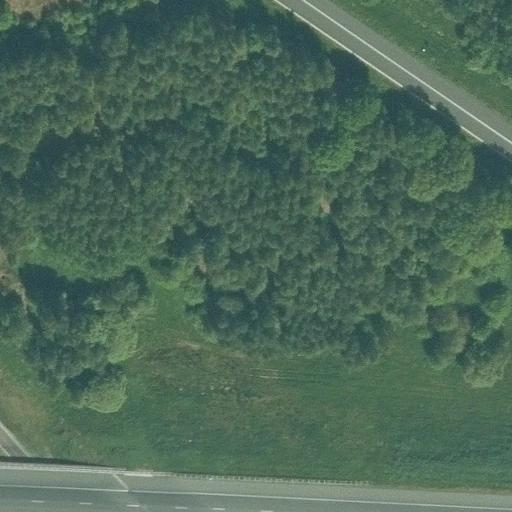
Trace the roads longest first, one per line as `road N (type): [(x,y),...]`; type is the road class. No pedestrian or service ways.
road 1 (motorway): [(302,511),(0,498)]
road 2 (motorway): [(511,152),(291,0)]
